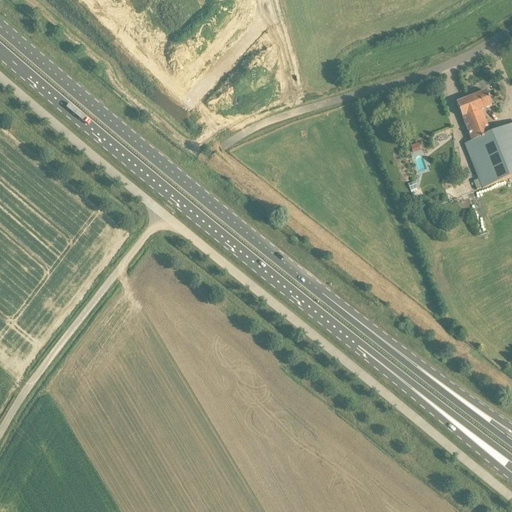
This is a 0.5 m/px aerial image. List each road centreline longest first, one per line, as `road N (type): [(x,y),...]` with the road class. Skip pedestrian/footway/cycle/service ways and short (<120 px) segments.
road 1 (primary): [(0,51),(363,350)]
road 2 (unclassified): [(161,213),(511,501)]
road 3 (primary): [(327,298),(0,29)]
road 4 (unclassified): [(246,132),(442,70),(511,32)]
road 5 (unclassified): [(0,435),(161,213)]
road 6 (primary): [(511,443),(327,298)]
road 7 (primary): [(511,428),(327,298)]
road 8 (unclassified): [(161,213),(0,79)]
road 9 (primary): [(363,350),(511,478)]
road 10 (primary): [(363,350),(511,459)]
